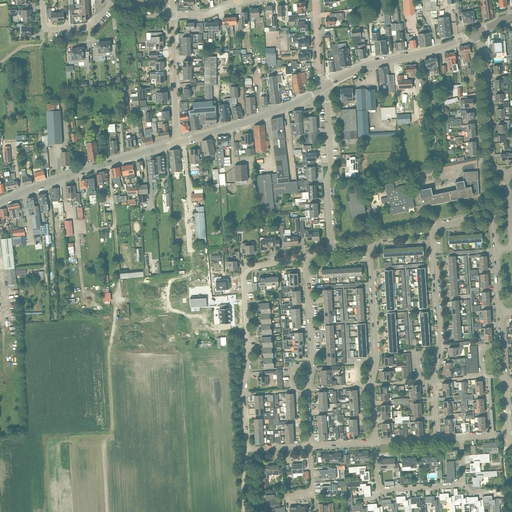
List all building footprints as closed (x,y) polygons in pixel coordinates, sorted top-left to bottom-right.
[(410,0),(402,0),(404,15),(412,14),(410,0)] [(436,10),(435,0),(424,0),(426,11),(436,10)] [(491,6),(490,0),(482,0),(484,7),(483,7),(484,14),(485,19),(493,18),(493,13),(492,6),(491,6)] [(296,4),(297,11),(298,11),(299,14),(305,13),(305,10),(306,10),(305,3),(304,3),(304,2),(298,3),(298,4),(296,4)] [(462,12),(461,7),(460,4),(458,4),(458,8),(459,15),(462,14),(464,24),(474,22),(474,17),(473,12),(468,12),(468,11),(462,12)] [(285,21),(288,21),(288,12),(285,12),(284,5),(277,6),(278,16),(282,16),(282,19),(285,19),(285,21)] [(60,12),(57,13),(58,22),(64,22),(64,15),(67,14),(67,9),(67,7),(63,8),(63,10),(60,11),(60,12)] [(58,22),(57,13),(54,13),(54,11),(51,11),(51,8),(48,9),(48,16),(51,15),(52,22),(58,22)] [(264,28),(264,22),(263,22),(263,17),(259,17),(259,9),(251,9),(251,14),(251,17),(255,16),(256,29),(264,28)] [(23,14),(23,21),(26,21),(27,21),(31,21),(31,10),(18,11),(19,15),(23,14)] [(248,23),(247,17),(247,12),(241,13),(241,20),(239,20),(239,25),(239,29),(244,29),(244,24),(248,23)] [(326,25),(331,25),(335,25),(335,21),(344,19),(343,13),(331,14),(331,18),(326,18),(326,25)] [(438,18),(441,38),(451,37),(449,17),(438,18)] [(299,32),(303,31),(308,31),(307,25),(305,25),(304,21),(299,22),(298,22),(299,32)] [(194,29),(194,28),(194,23),(186,23),(186,28),(184,28),(184,33),(189,33),(189,30),(194,29)] [(21,40),(30,40),(29,36),(32,36),(32,27),(28,27),(27,26),(22,26),(22,35),(21,35),(21,40)] [(355,50),(356,55),(359,55),(359,58),(368,57),(367,55),(368,55),(367,49),(365,49),(364,46),(366,46),(365,42),(362,42),(360,35),(361,35),(360,29),(352,31),(355,50)] [(407,50),(406,45),(406,41),(403,42),(402,32),(399,33),(399,30),(401,51),(407,50)] [(374,41),(375,51),(376,56),(387,54),(386,40),(379,40),(378,32),(372,33),(372,41),(374,41)] [(418,34),(419,42),(420,47),(432,45),(430,33),(418,34)] [(301,36),(296,36),(292,36),(293,44),(298,43),(298,47),(309,46),(308,38),(302,39),(301,36)] [(412,36),(409,36),(406,37),(407,41),(408,41),(409,44),(410,44),(410,49),(417,48),(416,40),(413,40),(412,36)] [(493,53),(489,54),(490,58),(495,58),(495,53),(498,53),(504,53),(504,52),(506,52),(506,50),(505,45),(503,45),(503,41),(492,41),(493,53)] [(337,44),(331,45),(332,53),(333,54),(333,55),(333,56),(335,71),(336,71),(335,70),(341,69),(341,67),(350,66),(349,61),(349,57),(348,56),(348,52),(349,52),(348,48),(338,49),(338,44),(337,44)] [(307,49),(302,50),(299,50),(300,53),(298,54),(299,61),(310,60),(310,52),(307,53),(307,49)] [(455,52),(450,53),(453,70),(453,71),(458,70),(457,64),(456,64),(455,59),(456,59),(455,52)] [(269,53),(266,53),(266,66),(277,66),(276,53),(269,53)] [(453,70),(450,53),(444,54),(446,61),(448,61),(449,68),(450,68),(450,70),(453,70)] [(205,82),(216,82),(216,57),(205,57),(205,82)] [(439,73),(437,62),(436,57),(425,59),(426,64),(427,69),(427,72),(432,71),(434,71),(435,74),(439,73)] [(157,70),(159,70),(164,70),(164,62),(155,62),(155,58),(149,58),(150,66),(156,66),(157,70)] [(504,73),(504,69),(504,66),(507,66),(506,62),(499,63),(499,66),(494,66),(494,74),(502,73),(504,73)] [(416,73),(416,70),(416,65),(406,65),(406,70),(406,73),(410,73),(411,76),(416,76),(415,73),(416,73)] [(394,89),(394,75),(389,75),(388,67),(378,68),(379,73),(380,83),(382,83),(382,84),(387,83),(388,84),(386,85),(387,90),(389,90),(390,93),(394,92),(394,89)] [(157,83),(159,83),(164,83),(164,75),(159,75),(155,75),(155,72),(150,72),(150,79),(156,79),(157,83)] [(302,81),(306,80),(305,72),(300,73),(292,74),(294,84),(302,82),(302,81)] [(193,73),(192,73),(184,73),(184,80),(189,79),(190,79),(190,82),(196,82),(196,79),(192,79),(192,76),(193,76),(193,73)] [(280,75),(268,77),(270,97),(271,104),(281,103),(280,95),(281,95),(281,94),(284,94),(283,87),(279,88),(278,83),(283,83),(282,75),(280,75)] [(403,75),(397,76),(398,81),(398,89),(412,88),(412,80),(403,80),(403,75)] [(507,76),(506,76),(501,77),(501,80),(495,80),(495,88),(503,88),(503,83),(508,83),(507,76)] [(302,82),(294,84),(295,89),(295,94),(304,93),(302,84),(307,83),(306,80),(302,81),(302,82)] [(216,82),(205,82),(205,101),(193,102),(193,110),(188,110),(192,131),(201,130),(200,124),(206,124),(206,125),(217,124),(217,119),(216,105),(213,105),(213,100),(212,100),(212,99),(212,100),(212,92),(217,92),(217,85),(216,85),(216,82)] [(196,84),(195,84),(190,84),(190,89),(184,89),(185,98),(191,97),(191,90),(195,90),(195,87),(196,87),(196,84)] [(452,85),(453,96),(457,96),(457,88),(461,88),(461,84),(452,85)] [(232,86),(230,87),(231,98),(239,97),(238,86),(232,86)] [(354,101),(353,94),(353,88),(340,89),(341,105),(346,104),(349,104),(348,99),(350,99),(350,102),(354,101)] [(357,111),(367,110),(375,110),(374,90),(366,90),(366,89),(356,89),(356,94),(357,111)] [(508,90),(504,90),(499,91),(499,94),(496,94),(496,102),(501,101),(503,101),(503,94),(508,94),(508,90)] [(167,95),(167,94),(167,93),(167,92),(158,93),(156,93),(156,102),(158,102),(158,103),(167,102),(167,101),(168,101),(168,97),(167,97),(167,96),(167,95)] [(245,98),(246,109),(247,114),(256,113),(256,108),(255,97),(245,98)] [(403,113),(416,113),(416,98),(399,98),(399,105),(403,105),(403,113)] [(223,104),(220,104),(221,120),(221,122),(231,121),(231,120),(231,119),(232,119),(232,115),(230,115),(229,107),(231,107),(230,99),(223,100),(223,104)] [(465,107),(468,107),(473,106),(473,99),(460,100),(461,104),(465,103),(465,107)] [(181,102),(180,102),(180,108),(180,112),(180,115),(180,120),(182,133),(190,131),(188,120),(189,120),(187,110),(187,102),(181,102)] [(47,111),(48,134),(48,142),(48,143),(62,142),(60,108),(59,108),(59,103),(47,104),(48,111),(47,111)] [(231,108),(233,115),(234,120),(243,118),(242,113),(240,105),(236,106),(237,103),(231,103),(231,108)] [(509,105),(503,105),(503,109),(497,109),(497,117),(505,117),(504,113),(509,113),(509,105)] [(341,131),(341,138),(341,140),(346,139),(358,139),(356,109),(340,110),(342,131),(341,131)] [(304,129),(303,117),(302,110),(293,111),(294,123),(290,123),(291,128),(292,135),(304,134),(304,129)] [(367,110),(357,111),(359,136),(369,135),(367,110)] [(162,120),(165,120),(170,119),(169,111),(164,111),(161,111),(162,115),(159,116),(159,120),(162,120)] [(466,120),(469,120),(474,119),(474,112),(466,113),(466,112),(461,112),(460,112),(461,116),(466,115),(466,120)] [(308,139),(315,139),(315,131),(317,131),(316,118),(317,118),(317,114),(312,114),(312,117),(303,117),(304,129),(307,128),(307,132),(305,132),(306,140),(308,140),(308,139)] [(410,114),(397,115),(397,124),(410,123),(410,114)] [(285,144),(284,139),(285,139),(283,126),(286,126),(285,122),(283,122),(282,117),(276,118),(279,145),(285,144)] [(279,145),(276,118),(271,119),(273,142),(274,145),(279,145)] [(504,125),(498,125),(498,133),(503,132),(506,132),(506,129),(509,128),(509,124),(510,124),(511,123),(511,120),(510,120),(509,120),(504,121),(504,125)] [(158,131),(158,134),(159,139),(169,137),(167,123),(162,124),(163,130),(160,130),(160,129),(158,130),(158,131)] [(115,124),(107,125),(107,129),(108,128),(109,133),(110,133),(111,149),(111,154),(118,153),(117,148),(116,133),(115,133),(115,128),(115,124)] [(270,146),(269,146),(269,141),(266,141),(265,135),(264,124),(254,126),(254,130),(256,152),(267,152),(266,150),(271,150),(270,146)] [(146,136),(143,137),(144,140),(145,145),(153,143),(153,141),(152,138),(151,134),(152,133),(151,129),(144,131),(146,136)] [(242,145),(251,145),(251,133),(245,134),(245,140),(241,140),(242,145)] [(40,143),(40,147),(43,169),(40,170),(40,167),(34,169),(35,172),(34,173),(35,176),(36,181),(46,179),(46,178),(48,177),(47,175),(47,169),(49,169),(49,164),(47,147),(48,147),(48,142),(48,134),(42,135),(43,143),(40,143)] [(126,135),(127,142),(127,147),(136,146),(135,136),(130,137),(130,135),(126,135)] [(215,154),(213,144),(212,139),(202,141),(203,146),(205,156),(215,154)] [(308,140),(306,140),(306,142),(303,143),(304,149),(311,149),(311,143),(315,143),(315,139),(308,139),(308,140)] [(86,143),(89,157),(90,162),(99,160),(99,155),(96,141),(86,143)] [(274,145),(277,171),(276,171),(277,174),(278,183),(272,184),(273,204),(274,203),(279,203),(278,199),(278,194),(282,193),(298,192),(296,168),(297,168),(296,165),(295,159),(294,159),(294,157),(293,158),(291,143),(285,144),(279,145),(274,145)] [(179,149),(169,150),(171,172),(170,172),(171,182),(185,181),(184,171),(181,171),(179,149)] [(198,149),(190,150),(190,155),(191,163),(193,163),(193,166),(199,166),(198,164),(198,163),(199,163),(199,154),(198,149)] [(61,152),(62,160),(62,165),(65,165),(65,166),(65,165),(70,165),(69,152),(61,152)] [(304,158),(303,158),(303,164),(314,163),(314,160),(317,160),(316,153),(306,153),(306,154),(303,154),(304,158)] [(158,174),(165,174),(165,171),(164,156),(157,156),(157,159),(158,174)] [(347,169),(345,169),(345,172),(346,177),(356,177),(355,172),(358,172),(358,162),(359,162),(359,158),(355,159),(355,157),(349,157),(350,160),(346,160),(347,169)] [(415,173),(477,160),(477,157),(414,171),(415,173)] [(157,159),(150,160),(151,175),(152,175),(152,178),(159,177),(158,174),(157,159)] [(236,181),(247,180),(247,164),(235,165),(236,181)] [(119,187),(115,168),(111,169),(113,184),(118,183),(118,187),(119,187)] [(25,169),(21,170),(22,177),(23,180),(24,185),(32,183),(31,179),(31,178),(29,178),(28,176),(26,176),(25,169)] [(478,180),(477,171),(473,171),(463,172),(463,176),(464,181),(455,182),(457,189),(433,195),(431,187),(419,190),(420,198),(420,197),(421,202),(422,207),(473,196),(479,195),(478,180)] [(278,183),(277,174),(273,174),(271,175),(271,174),(257,175),(257,180),(261,210),(275,210),(274,203),(273,204),(272,184),(278,183)] [(12,189),(11,181),(10,181),(10,182),(9,182),(8,178),(4,179),(5,183),(6,185),(6,190),(12,189)] [(88,188),(88,195),(96,195),(96,191),(95,191),(95,187),(94,183),(94,178),(91,179),(90,178),(89,178),(88,179),(87,179),(88,188)] [(389,208),(390,210),(391,215),(408,211),(407,208),(414,207),(412,196),(409,197),(408,192),(411,191),(410,186),(407,187),(406,185),(397,187),(398,189),(395,189),(393,182),(384,184),(385,191),(388,191),(389,196),(381,198),(382,203),(390,201),(391,207),(389,208)] [(128,194),(138,194),(137,187),(132,187),(132,184),(127,184),(128,194)] [(148,194),(147,184),(139,185),(140,194),(148,194)] [(80,201),(80,198),(80,193),(75,193),(75,186),(70,186),(69,186),(68,186),(66,187),(66,198),(75,197),(76,202),(80,201)] [(192,201),(203,200),(203,187),(194,188),(194,193),(191,194),(192,201)] [(367,219),(366,214),(361,191),(349,194),(350,201),(347,202),(351,223),(367,219)] [(41,225),(39,211),(38,206),(35,207),(34,197),(27,198),(27,202),(27,203),(28,208),(29,211),(34,210),(34,214),(31,215),(33,229),(40,228),(40,226),(41,225)] [(16,218),(13,204),(8,205),(8,210),(9,210),(11,210),(12,218),(16,218)] [(196,238),(206,237),(204,206),(198,207),(198,213),(194,213),(196,238)] [(318,210),(306,211),(306,217),(300,218),(300,221),(303,221),(312,220),(314,220),(314,217),(318,217),(318,210)] [(179,259),(186,258),(185,248),(184,248),(184,244),(186,244),(186,236),(173,236),(173,241),(178,241),(179,259)] [(270,247),(270,237),(261,238),(260,239),(261,250),(265,250),(265,247),(270,247)] [(276,237),(270,237),(270,247),(275,246),(275,249),(280,249),(280,244),(279,239),(276,240),(276,237)] [(4,269),(6,269),(8,285),(16,284),(11,238),(1,239),(4,269)] [(242,243),(242,249),(242,254),(254,253),(254,245),(247,246),(247,243),(242,243)] [(133,248),(134,253),(137,252),(138,262),(142,261),(141,248),(133,248)] [(230,270),(232,270),(237,269),(237,261),(236,261),(236,260),(240,260),(239,252),(236,252),(236,257),(234,258),(234,262),(226,262),(226,266),(229,266),(230,270)] [(476,263),(477,263),(487,263),(487,260),(488,260),(487,257),(486,257),(486,256),(483,256),(483,254),(477,254),(477,257),(479,257),(480,260),(476,260),(476,263)] [(290,280),(298,280),(298,273),(293,273),(293,271),(286,271),(286,274),(287,274),(287,277),(290,277),(290,280)] [(221,276),(213,277),(214,283),(216,282),(216,288),(214,288),(215,295),(222,295),(221,290),(228,289),(228,279),(221,280),(221,276)] [(266,286),(265,278),(259,278),(259,283),(257,283),(257,292),(260,292),(260,288),(262,289),(265,289),(266,288),(266,286)] [(290,280),(290,286),(285,286),(285,289),(288,289),(290,289),(290,286),(298,286),(298,280),(290,280)] [(206,296),(190,297),(191,307),(207,306),(206,296)] [(219,313),(218,313),(219,318),(220,324),(231,323),(230,308),(228,308),(228,305),(219,305),(220,309),(219,309),(219,313)] [(484,328),(484,331),(481,332),(481,335),(491,334),(491,327),(489,327),(488,327),(484,328)] [(454,348),(449,348),(449,356),(454,356),(456,355),(460,355),(460,351),(462,351),(462,347),(460,347),(454,348)] [(392,357),(389,357),(384,357),(385,365),(390,365),(395,365),(394,361),(393,361),(392,357)] [(465,362),(465,359),(456,360),(456,359),(452,360),(448,360),(448,362),(445,363),(445,369),(452,369),(452,363),(465,362)] [(321,377),(331,377),(331,372),(338,371),(338,366),(330,366),(331,370),(321,370),(321,377)] [(462,368),(452,369),(445,369),(446,376),(448,376),(448,377),(449,377),(449,376),(453,376),(453,373),(457,372),(463,371),(463,375),(466,375),(466,373),(465,367),(462,367),(462,368)] [(394,371),(387,372),(382,372),(382,380),(391,379),(390,374),(394,374),(394,371)] [(268,376),(258,377),(258,385),(266,385),(266,386),(268,386),(268,385),(268,382),(268,381),(268,380),(268,376)] [(331,381),(331,377),(321,377),(322,384),(330,383),(330,385),(335,385),(335,381),(331,381)] [(462,407),(462,413),(455,413),(455,416),(464,415),(463,413),(465,412),(464,407),(462,407)] [(492,453),(493,453),(498,453),(497,443),(483,444),(484,449),(484,450),(492,450),(492,453)] [(356,460),(363,460),(368,459),(368,457),(369,457),(369,456),(368,456),(368,451),(355,452),(356,460)] [(341,461),(341,458),(341,453),(321,454),(321,456),(321,457),(321,462),(326,462),(341,461)] [(441,459),(437,459),(437,456),(423,457),(423,461),(423,462),(424,468),(429,467),(429,469),(435,468),(435,467),(438,467),(438,468),(442,468),(441,459)] [(419,470),(419,469),(419,464),(416,464),(416,457),(402,458),(402,467),(411,466),(411,468),(416,467),(416,471),(419,470)] [(475,472),(477,472),(477,471),(476,466),(480,466),(480,462),(490,462),(489,457),(473,458),(473,461),(474,461),(474,463),(470,463),(470,473),(475,472)] [(399,471),(399,469),(398,464),(395,464),(394,459),(381,459),(381,465),(382,465),(382,468),(395,468),(395,471),(399,471)] [(447,476),(442,476),(443,479),(444,479),(444,482),(452,482),(452,479),(455,479),(454,461),(446,461),(447,476)] [(292,469),(292,474),(303,473),(303,468),(306,468),(305,462),(302,462),(302,464),(291,464),(292,469)] [(268,475),(279,474),(282,474),(282,468),(279,468),(278,465),(267,466),(268,475)] [(329,479),(334,478),(336,478),(336,468),(332,468),(332,466),(327,467),(327,470),(320,470),(320,474),(321,474),(321,478),(329,478),(329,479)] [(367,481),(370,480),(369,471),(365,471),(365,469),(366,469),(365,466),(349,467),(349,473),(359,472),(359,476),(363,475),(363,481),(367,481)] [(477,472),(475,472),(476,475),(477,475),(477,477),(473,478),(473,487),(480,487),(479,481),(483,481),(483,477),(498,476),(497,471),(495,471),(477,472)] [(363,481),(346,482),(347,487),(360,486),(360,494),(364,494),(364,497),(371,496),(370,486),(366,486),(366,484),(367,484),(367,481),(363,481)] [(337,484),(334,484),(329,485),(330,486),(322,486),(322,494),(330,494),(330,495),(337,494),(337,484)] [(454,496),(451,496),(451,497),(449,497),(448,493),(439,494),(440,499),(440,500),(445,500),(445,504),(449,503),(449,511),(455,511),(454,500),(454,496)] [(274,494),(269,495),(266,495),(266,501),(270,500),(271,510),(280,510),(279,511),(285,511),(285,507),(280,507),(280,504),(279,504),(278,499),(274,499),(274,494)] [(469,511),(469,503),(469,497),(465,497),(465,498),(463,498),(463,494),(454,495),(454,496),(454,500),(460,500),(460,504),(464,504),(464,511),(469,511)] [(411,499),(407,499),(407,500),(405,500),(405,496),(396,497),(396,502),(396,503),(402,503),(402,506),(406,506),(406,511),(411,511),(411,504),(411,499)] [(435,511),(440,511),(440,500),(440,499),(436,499),(436,500),(434,500),(434,496),(425,497),(425,500),(425,503),(431,503),(431,506),(435,506),(435,511)] [(483,499),(483,502),(489,502),(489,506),(493,505),(493,511),(499,511),(499,498),(494,499),(494,500),(492,500),(492,496),(483,496),(483,499)] [(425,500),(422,500),(422,501),(420,501),(420,497),(410,498),(411,499),(411,504),(416,504),(417,507),(420,507),(420,511),(426,511),(425,503),(425,500)] [(478,497),(469,497),(469,503),(474,503),(475,507),(478,506),(478,511),(483,511),(483,502),(483,499),(480,500),(480,501),(478,501),(478,497)] [(397,511),(396,503),(396,502),(393,502),(393,503),(391,503),(391,499),(382,500),(382,506),(379,507),(377,508),(377,504),(367,504),(368,507),(368,511),(373,510),(373,511),(382,511),(382,506),(388,506),(388,509),(392,509),(391,511),(397,511)]
